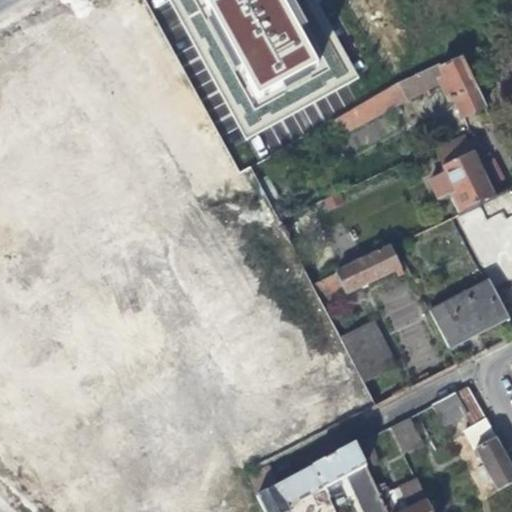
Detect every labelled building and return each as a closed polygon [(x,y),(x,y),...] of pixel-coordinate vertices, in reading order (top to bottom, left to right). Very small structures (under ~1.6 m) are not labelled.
[(392,83),(341,0),(143,0),(250,168),(327,122),(392,83)] [(476,112),(482,109),(459,58),(438,69),(443,80),(439,83),(449,104),(454,103),(461,119),(476,112)] [(425,90),(439,83),(443,80),(438,69),(436,65),(393,86),(392,83),(327,122),(336,136),(425,90)] [(433,147),(439,162),(474,148),(467,133),(433,147)] [(437,172),(457,215),(507,191),(495,167),(492,162),(479,169),(473,155),(437,172)] [(505,254),(511,250),(511,200),(507,191),(457,215),(453,216),(459,227),(478,218),(498,258),(505,254)] [(388,247),(309,285),(316,299),(340,288),(344,295),(363,286),(393,271),(396,277),(402,274),(388,247)] [(479,333),(506,320),(505,319),(487,282),(426,313),(445,350),(479,333)] [(338,341),(360,385),(389,370),(368,326),(338,341)] [(466,388),(453,395),(463,416),(478,409),(466,388)] [(440,428),(463,416),(453,395),(430,406),(440,428)] [(421,455),(405,420),(388,428),(404,463),(414,458),(421,455)] [(495,494),(511,485),(511,471),(484,420),(462,431),(481,466),(495,494)] [(381,511),(371,489),(363,470),(352,446),(351,447),(346,436),(310,454),(315,466),(307,470),(318,491),(335,483),(341,480),(357,511),(381,511)] [(377,463),(366,439),(352,446),(363,470),(377,463)] [(243,479),(247,487),(270,475),(266,467),(243,479)] [(276,486),(253,498),(260,511),(284,511),(283,509),(298,501),(318,491),(307,470),(276,486)] [(276,486),(270,475),(247,487),(253,498),(276,486)] [(379,485),(371,489),(381,511),(425,511),(411,480),(396,488),(406,510),(402,511),(394,511),(386,493),(384,490),(382,490),(379,485)] [(396,488),(386,493),(394,511),(402,511),(406,510),(396,488)]
